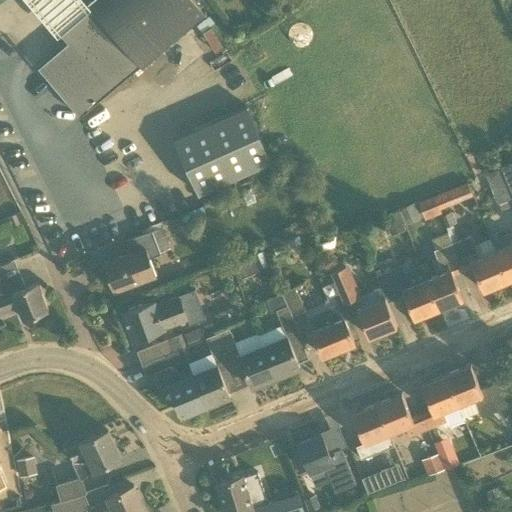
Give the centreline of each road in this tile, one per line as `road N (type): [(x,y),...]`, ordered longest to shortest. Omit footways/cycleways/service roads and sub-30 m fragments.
road 1 (residential): [(169,467),(511,327)]
road 2 (residential): [(0,377),(58,364),(108,384),(169,467)]
